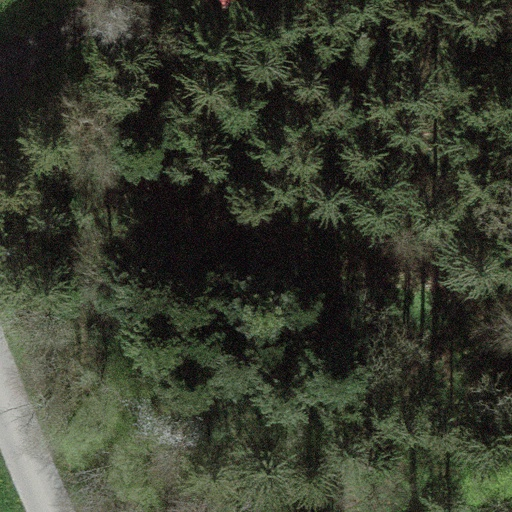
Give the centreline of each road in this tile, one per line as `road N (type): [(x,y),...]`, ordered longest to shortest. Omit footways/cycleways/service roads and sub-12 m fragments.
road 1 (unclassified): [(78,511),(0,320)]
road 2 (track): [(102,0),(0,78)]
